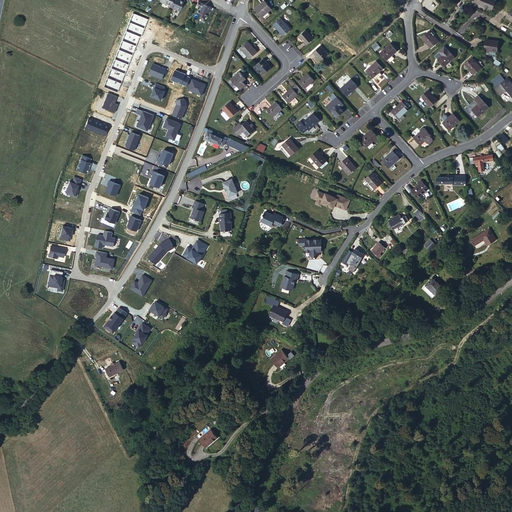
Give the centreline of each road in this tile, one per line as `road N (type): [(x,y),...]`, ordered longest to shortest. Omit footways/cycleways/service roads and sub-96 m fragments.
road 1 (tertiary): [(235,511),(304,377),(359,348),(450,327),(511,282)]
road 2 (residential): [(218,75),(146,55),(91,191),(77,265),(116,288)]
road 3 (unclassified): [(116,288),(183,167),(218,75)]
road 4 (unclassified): [(0,432),(116,288)]
road 5 (residential): [(323,280),(350,232),(420,164)]
